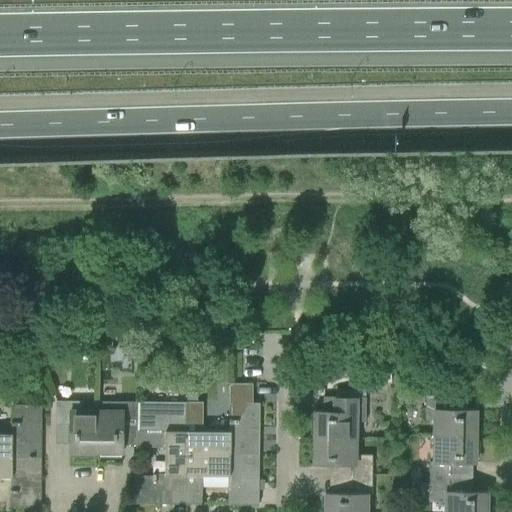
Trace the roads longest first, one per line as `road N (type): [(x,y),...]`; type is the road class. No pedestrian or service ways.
road 1 (trunk): [(0,127),(511,116)]
road 2 (track): [(511,194),(0,204)]
road 3 (motorway): [(0,38),(511,32)]
road 4 (residential): [(285,511),(286,374),(294,368)]
